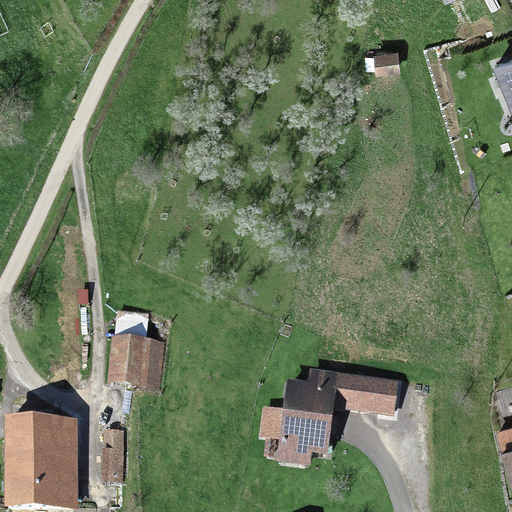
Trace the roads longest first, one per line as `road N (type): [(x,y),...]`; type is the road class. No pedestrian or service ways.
road 1 (track): [(0,337),(47,397),(64,406),(87,404),(96,394),(99,330),(72,149)]
road 2 (unclassified): [(147,0),(94,95),(0,302)]
road 3 (track): [(358,377),(401,511)]
